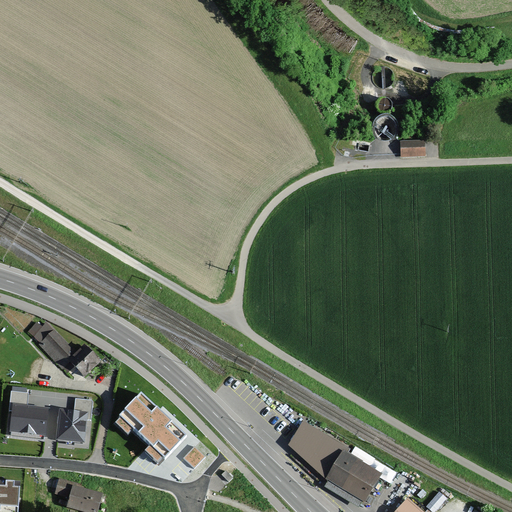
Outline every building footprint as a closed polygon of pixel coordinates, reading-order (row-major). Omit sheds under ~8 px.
[(427,145),(402,146),(403,160),(427,159),(427,145)] [(65,373),(72,366),(82,376),(98,360),(81,344),(73,352),(44,324),(40,328),(35,322),(28,328),(33,333),(29,337),(65,373)] [(11,403),(25,404),(27,392),(9,390),(7,410),(10,410),(11,403)] [(188,435),(140,391),(113,420),(129,435),(135,428),(151,442),(144,449),(161,464),(188,435)] [(73,397),(72,408),(85,410),(84,418),(89,419),(91,400),(73,397)] [(25,404),(11,403),(10,410),(8,429),(44,434),(47,407),(25,404)] [(72,408),(58,407),(54,437),(81,440),(84,418),(85,410),(72,408)] [(363,506),(382,475),(344,452),(346,448),(305,424),(292,446),(329,481),(327,485),(363,506)] [(55,478),(51,495),(67,499),(69,487),(70,481),(55,478)] [(0,511),(20,511),(22,484),(0,483),(0,511)] [(93,511),(98,495),(69,487),(67,499),(64,505),(90,511),(93,511)] [(429,511),(426,511),(407,496),(392,511),(432,511),(431,511),(429,511)]
